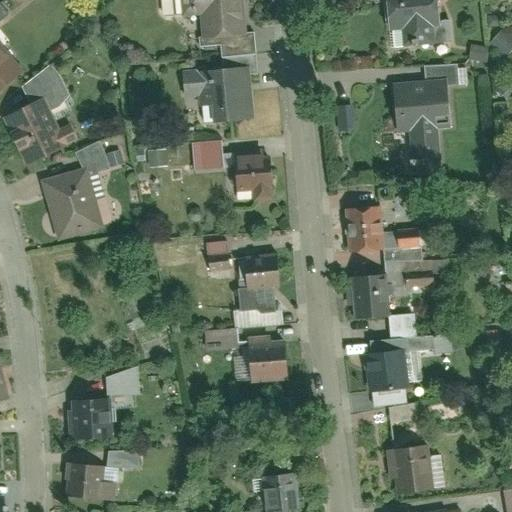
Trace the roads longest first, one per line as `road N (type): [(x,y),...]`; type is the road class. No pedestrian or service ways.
road 1 (residential): [(347,511),(309,256),(293,0)]
road 2 (residential): [(0,212),(34,372),(38,511)]
